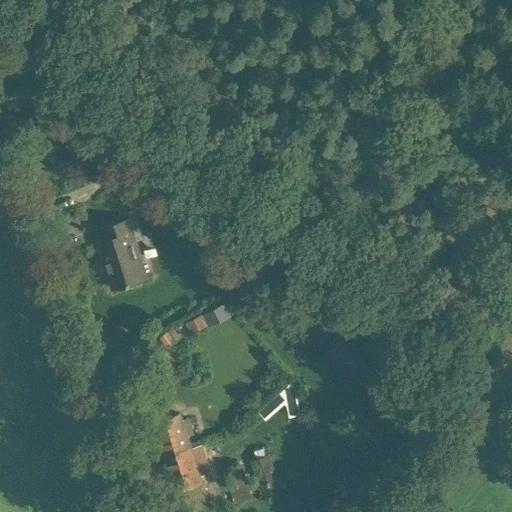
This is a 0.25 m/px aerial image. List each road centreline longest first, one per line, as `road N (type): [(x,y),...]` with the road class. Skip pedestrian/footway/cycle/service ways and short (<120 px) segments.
road 1 (track): [(394,306),(0,1)]
road 2 (unclassified): [(99,511),(0,194)]
road 3 (track): [(488,388),(400,511)]
